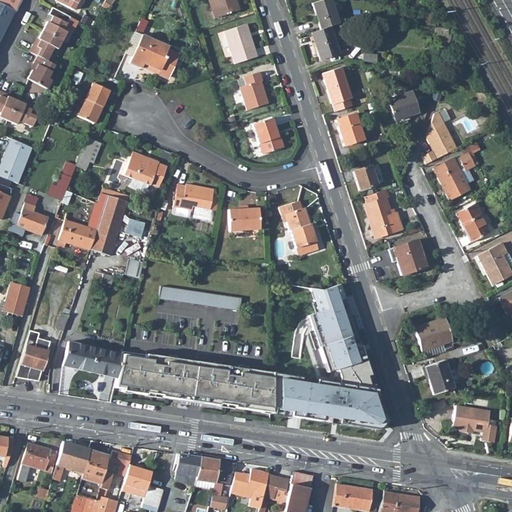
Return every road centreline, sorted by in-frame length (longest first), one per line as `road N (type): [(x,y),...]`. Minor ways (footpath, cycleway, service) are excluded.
road 1 (secondary): [(435,469),(0,406)]
road 2 (residential): [(324,164),(269,181),(237,176),(142,111)]
road 3 (residential): [(270,0),(324,164)]
road 4 (residential): [(375,312),(415,435),(435,469)]
road 5 (unknown): [(51,413),(58,364),(93,261)]
road 6 (residential): [(324,164),(375,312)]
